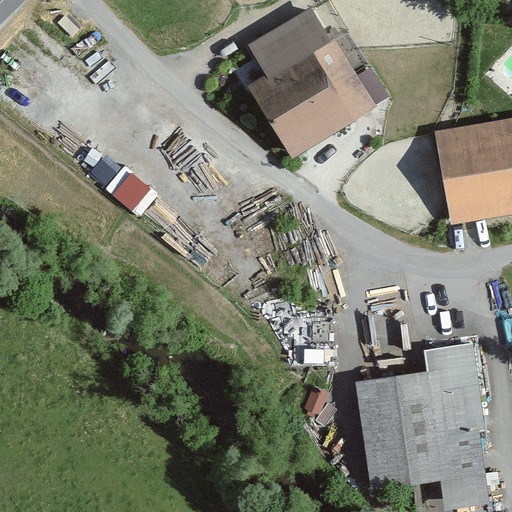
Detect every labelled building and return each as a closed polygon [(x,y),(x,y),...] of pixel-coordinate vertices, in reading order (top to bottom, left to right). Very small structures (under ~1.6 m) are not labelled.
[(304,3),(240,48),(263,80),(247,91),(295,160),(375,104),(304,3)] [(64,16),(57,23),(72,36),(78,29),(64,16)] [(511,119),(433,134),(451,227),(511,215),(511,119)] [(107,184),(141,208),(158,185),(124,160),(107,184)] [(423,374),(355,383),(371,492),(424,484),(427,509),(492,500),(470,345),(420,352),(423,374)]
